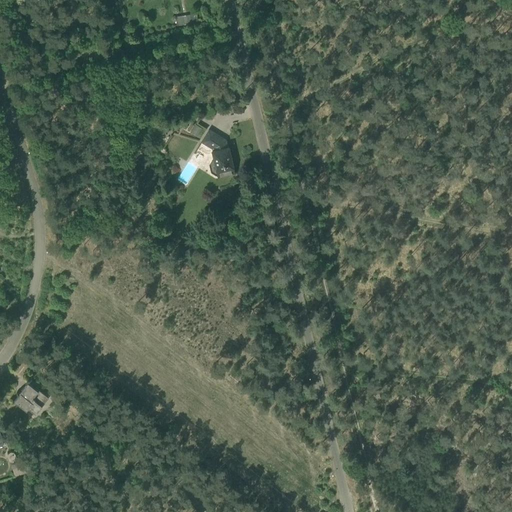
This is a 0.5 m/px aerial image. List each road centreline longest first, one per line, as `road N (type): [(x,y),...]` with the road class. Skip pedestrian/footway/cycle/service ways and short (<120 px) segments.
road 1 (unclassified): [(347,511),(224,0)]
road 2 (unclassified): [(0,358),(20,330),(42,254),(40,192),(0,62)]
